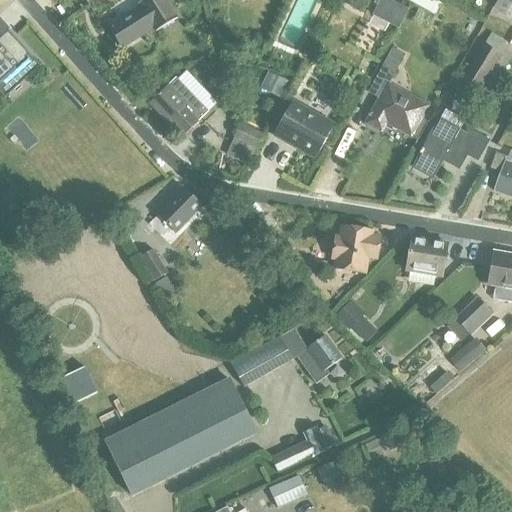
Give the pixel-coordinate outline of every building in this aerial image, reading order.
[(141,8),(108,28),(122,49),(133,43),(154,30),(155,32),(177,19),(165,0),(143,0),(138,3),(141,8)] [(399,0),(379,0),(373,11),(399,24),(409,5),(399,0)] [(428,0),(409,0),(408,3),(435,18),(441,7),(428,0)] [(511,14),(511,0),(498,0),(493,8),(510,18),(511,14)] [(0,84),(18,68),(28,79),(41,67),(8,31),(0,38),(0,84)] [(483,44),(460,79),(480,91),(502,55),(500,54),(507,43),(491,33),(484,45),(483,44)] [(386,124),(411,137),(428,108),(388,86),(404,57),(393,51),(369,93),(380,99),(366,124),(381,133),(386,124)] [(173,81),(152,101),(184,136),(199,123),(198,122),(208,112),(189,91),(198,82),(187,71),(178,80),(177,78),(173,81)] [(303,110),(304,108),(293,102),(274,136),(287,142),(285,145),(287,145),(289,142),(297,146),(295,150),(296,151),(298,148),(316,159),(334,127),(329,125),(330,123),(319,117),(318,119),(303,110)] [(434,131),(413,169),(429,178),(436,165),(439,160),(459,170),(467,156),(476,161),(478,161),(479,158),(489,142),(470,131),(468,134),(459,129),(464,119),(446,109),(434,131)] [(241,124),(227,154),(249,164),(262,134),(241,124)] [(494,193),(511,199),(511,165),(506,163),(508,159),(496,155),(491,170),(501,174),(494,193)] [(157,215),(175,233),(202,206),(183,188),(157,215)] [(250,229),(265,246),(280,233),(266,216),(250,229)] [(335,269),(351,272),(365,274),(368,259),(377,260),(380,238),(372,237),(372,233),(342,227),(340,238),(336,238),(332,260),(336,260),(335,269)] [(405,271),(443,277),(448,246),(411,240),(405,271)] [(141,257),(155,281),(167,273),(153,250),(141,257)] [(511,256),(494,253),(488,285),(496,286),(493,300),(511,303),(511,256)] [(358,297),(344,306),(366,343),(381,334),(358,297)] [(456,319),(472,335),(493,315),(478,299),(456,319)] [(325,337),(306,351),(295,330),(232,366),(244,387),(297,358),(316,384),(329,375),(326,370),(341,360),(325,337)] [(459,347),(447,357),(459,372),(485,350),(476,338),(461,350),(459,347)] [(67,376),(59,358),(47,364),(56,382),(58,381),(71,406),(98,393),(85,368),(67,376)] [(447,372),(430,388),(436,395),(453,380),(447,372)] [(104,443),(132,498),(257,434),(229,380),(104,443)] [(305,443),(270,459),(278,475),(278,474),(325,452),(336,446),(328,426),(316,432),(314,430),(301,436),(305,443)] [(337,461),(317,470),(327,491),(346,482),(337,461)] [(298,478),(268,491),(277,509),(306,496),(298,478)]
